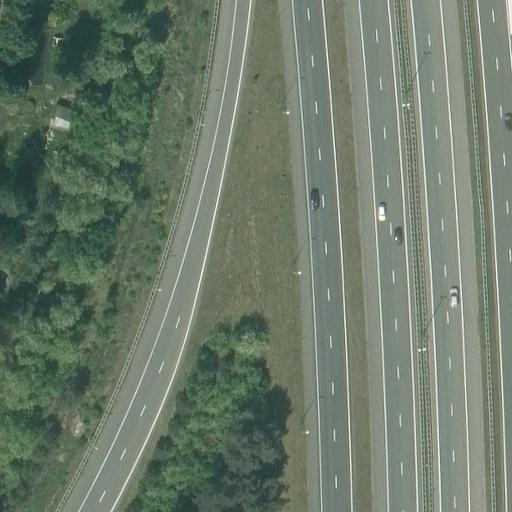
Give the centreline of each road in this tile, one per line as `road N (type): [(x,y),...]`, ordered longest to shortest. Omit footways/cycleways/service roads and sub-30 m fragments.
road 1 (motorway): [(240,0),(190,276),(122,456),(90,511)]
road 2 (motorway): [(304,0),(334,511)]
road 3 (motorway): [(371,0),(400,511)]
road 4 (motorway): [(451,511),(423,0)]
road 5 (motorway): [(511,335),(490,0)]
